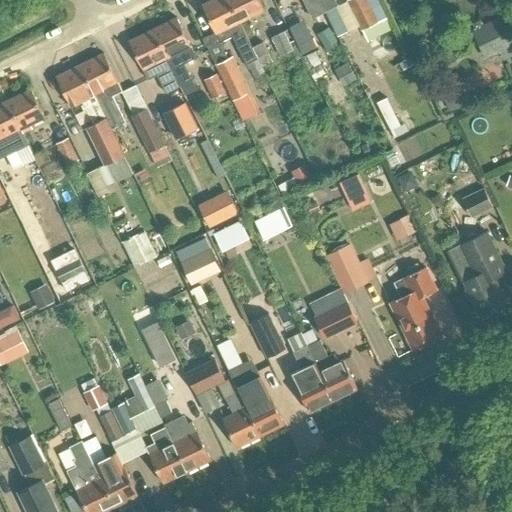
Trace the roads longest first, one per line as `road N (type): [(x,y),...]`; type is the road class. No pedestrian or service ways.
road 1 (residential): [(202,511),(511,364)]
road 2 (track): [(437,399),(490,511)]
